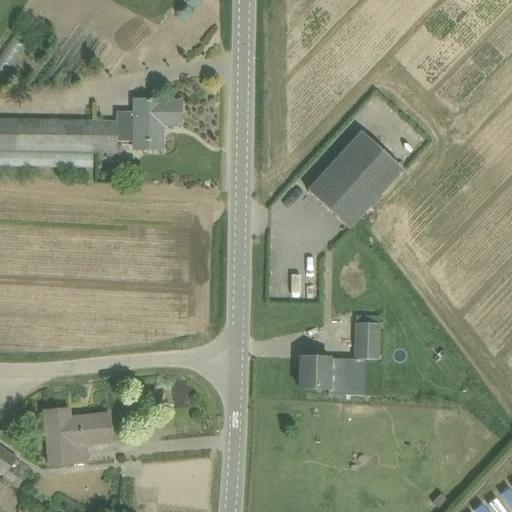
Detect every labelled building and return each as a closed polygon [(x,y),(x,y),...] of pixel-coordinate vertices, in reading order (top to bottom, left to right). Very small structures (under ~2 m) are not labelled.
[(116,113),(117,122),(117,143),(144,144),(144,151),(162,151),(163,123),(169,123),(169,126),(181,126),(182,102),(136,102),(136,112),(116,113)] [(0,119),(0,166),(93,169),(93,168),(93,153),(116,153),(117,143),(117,122),(0,119)] [(308,191),(349,229),(403,170),(362,132),(308,191)] [(355,357),(379,358),(380,323),(356,322),(355,357)] [(330,359),(301,358),(300,390),(330,390),(330,374),(346,374),(347,360),(330,360),(330,359)] [(86,444),(112,443),(109,415),(70,419),(69,410),(44,412),(50,467),(73,466),(88,465),(86,444)] [(16,458),(0,446),(0,473),(4,476),(16,458)]
